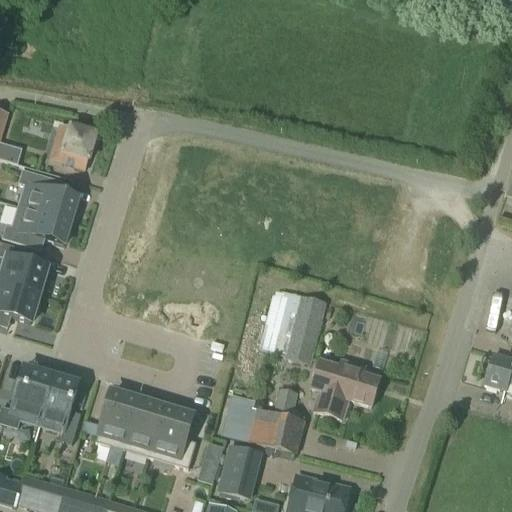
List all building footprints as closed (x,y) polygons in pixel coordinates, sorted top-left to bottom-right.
[(0,163),(17,168),(21,153),(0,146),(0,144),(8,117),(0,114),(0,163)] [(95,139),(71,132),(70,131),(70,132),(60,129),(50,163),(84,174),(87,164),(88,164),(88,163),(95,139)] [(18,211),(69,226),(73,215),(76,216),(79,205),(76,204),(76,202),(64,198),(67,188),(22,175),(18,188),(24,190),(18,211)] [(193,175),(183,210),(197,214),(197,215),(208,179),(193,175)] [(208,179),(198,215),(212,219),(222,183),(208,179)] [(222,184),(212,219),(226,223),(236,188),(222,184)] [(237,188),(227,224),(243,229),(253,192),(237,188)] [(302,192),(298,211),(340,223),(344,206),(345,204),(302,192)] [(63,247),(69,226),(18,211),(12,232),(5,230),(2,243),(41,255),(44,241),(63,247)] [(297,212),(292,232),(335,244),(340,224),(297,212)] [(292,233),(288,253),(331,264),(335,245),(292,233)] [(177,245),(173,258),(208,268),(212,255),(177,245)] [(0,288),(38,300),(46,274),(31,269),(34,258),(0,247),(0,288)] [(288,254),(283,274),(326,285),(331,265),(288,254)] [(173,258),(169,271),(204,281),(208,269),(173,258)] [(169,271),(164,286),(200,296),(204,282),(169,271)] [(164,286),(160,300),(195,311),(200,296),(164,286)] [(30,327),(38,300),(0,288),(0,320),(1,318),(30,327)] [(151,321),(153,307),(141,305),(141,300),(120,297),(117,317),(151,321)] [(309,368),(325,306),(302,300),(286,362),(309,368)] [(466,332),(479,335),(486,309),(473,306),(466,332)] [(348,355),(352,339),(335,335),(331,351),(348,355)] [(374,367),(381,351),(365,343),(358,359),(374,367)] [(511,363),(493,358),(484,389),(506,395),(508,388),(511,388),(511,363)] [(365,372),(339,364),(337,371),(319,366),(311,393),(318,395),(312,416),(341,425),(347,404),(371,411),(379,384),(363,379),(365,372)] [(20,427),(35,432),(51,381),(24,373),(11,415),(1,412),(0,415),(0,428),(18,434),(20,427)] [(51,381),(35,432),(63,440),(61,444),(73,448),(80,425),(68,421),(78,389),(51,381)] [(292,422),(298,397),(279,393),(273,418),(256,413),(247,446),(296,459),(305,426),(292,422)] [(95,448),(122,456),(136,408),(109,400),(95,448)] [(244,446),(255,406),(231,400),(220,439),(244,446)] [(165,416),(136,408),(122,456),(151,464),(165,416)] [(192,424),(165,416),(151,464),(178,472),(178,471),(187,474),(195,448),(186,446),(192,424)] [(217,469),(222,453),(209,449),(204,465),(217,469)] [(229,450),(218,496),(245,503),(257,457),(229,450)] [(274,479),(266,480),(268,501),(277,500),(274,479)] [(342,511),(348,493),(297,480),(288,511),(342,511)] [(0,508),(8,511),(15,488),(0,484),(1,483),(0,482),(0,508)] [(23,484),(16,507),(31,511),(58,511),(63,496),(23,484)] [(63,496),(58,511),(106,511),(107,509),(63,496)]
